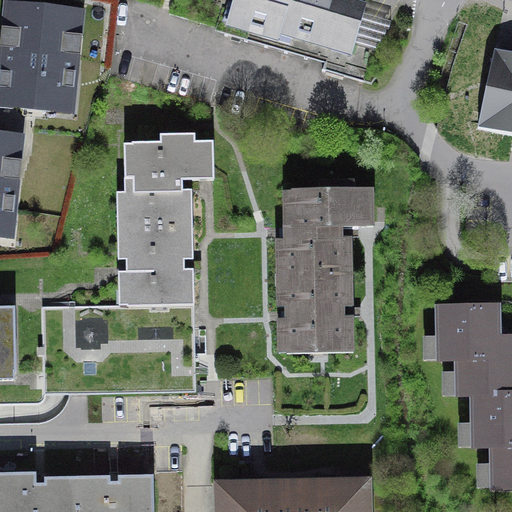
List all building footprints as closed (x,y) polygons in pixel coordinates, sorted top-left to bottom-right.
[(91,0),(89,0),(7,0),(0,105),(83,110),(91,0)] [(313,0),(237,0),(228,37),(352,70),(367,14),(313,0)] [(511,56),(501,54),(486,122),(511,127),(511,56)] [(27,137),(0,134),(0,237),(17,239),(27,137)] [(117,226),(192,223),(191,199),(183,199),(183,189),(214,188),(213,151),(194,152),(194,144),(163,145),(163,152),(124,154),(125,201),(117,201),(117,226)] [(277,244),(277,272),(354,272),(354,243),(344,243),(344,233),(375,233),(375,196),(285,197),(286,244),(277,244)] [(192,223),(117,226),(119,267),(127,267),(127,278),(119,278),(120,313),(195,311),(194,277),(183,278),(183,266),(193,266),(192,223)] [(355,361),(354,272),(277,272),(278,361),(355,361)] [(456,397),(471,397),(511,396),(511,337),(499,337),(498,307),(436,308),(437,363),(455,363),(456,397)] [(0,381),(16,382),(14,309),(0,309),(0,381)] [(44,313),(44,393),(196,392),(195,311),(120,313),(44,313)] [(511,396),(471,397),(472,451),(491,451),(491,492),(511,491),(511,396)] [(108,477),(76,478),(44,479),(44,485),(39,486),(34,486),(34,475),(0,475),(0,511),(151,511),(151,478),(119,479),(119,485),(115,486),(108,486),(108,477)] [(371,511),(370,480),(292,482),(292,511),(371,511)] [(212,511),(292,511),(292,482),(212,485),(212,511)]
